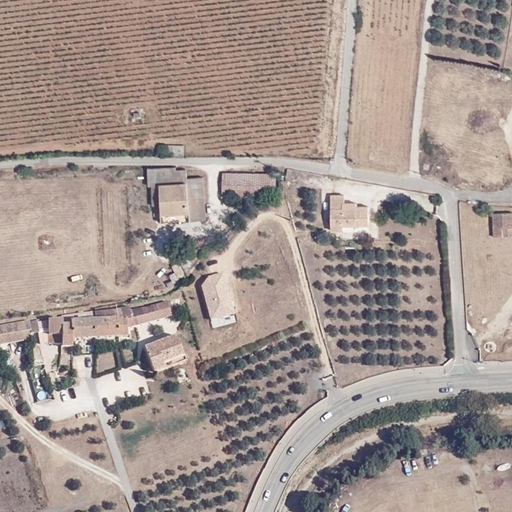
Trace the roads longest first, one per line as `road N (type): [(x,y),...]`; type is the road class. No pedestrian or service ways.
road 1 (unclassified): [(340,168),(0,167)]
road 2 (unclassified): [(463,382),(454,205),(440,188),(340,168)]
road 3 (secondary): [(265,511),(294,454),(327,418),(381,393),(463,382)]
road 4 (residential): [(340,168),(355,0)]
